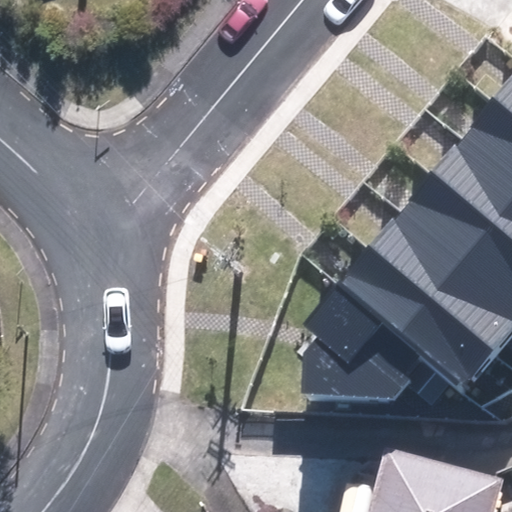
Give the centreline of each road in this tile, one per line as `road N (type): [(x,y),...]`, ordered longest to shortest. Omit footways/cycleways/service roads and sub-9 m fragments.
road 1 (residential): [(307,0),(103,244)]
road 2 (residential): [(103,244),(111,324),(101,386),(76,469),(40,511)]
road 3 (residential): [(0,141),(103,244)]
